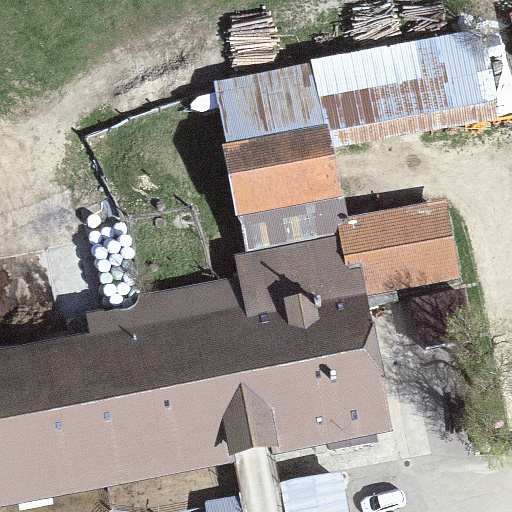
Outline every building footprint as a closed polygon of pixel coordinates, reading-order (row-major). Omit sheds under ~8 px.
[(71,334),(75,355),(0,370),(0,506),(366,433),(340,301),(356,298),(359,310),(378,306),(374,290),(435,278),(422,213),(322,233),(316,203),(319,202),(307,141),(208,161),(220,222),(214,223),(231,306),(71,334)] [(98,235),(92,221),(77,220),(68,232),(74,246),(89,247),(98,235)] [(81,268),(89,281),(103,283),(114,272),(112,257),(100,249),(86,254),(81,268)] [(89,297),(89,311),(98,321),(112,321),(122,311),(122,298),(112,288),(99,288),(89,297)] [(270,511),(324,511),(319,484),(267,494),(270,511)]
